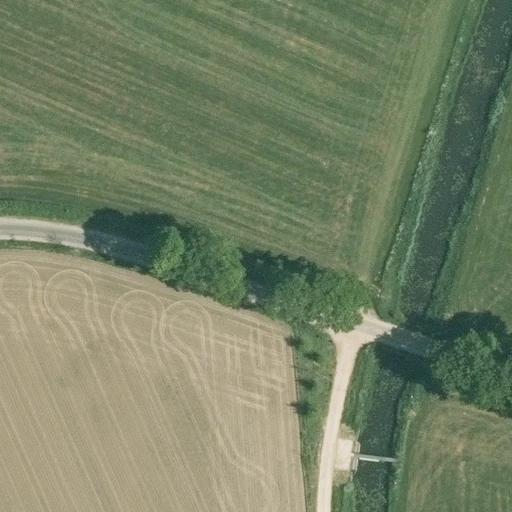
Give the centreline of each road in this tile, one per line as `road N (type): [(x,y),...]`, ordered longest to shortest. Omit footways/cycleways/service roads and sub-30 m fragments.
road 1 (unclassified): [(0,233),(62,237),(511,383)]
road 2 (track): [(353,332),(331,426),(323,511)]
